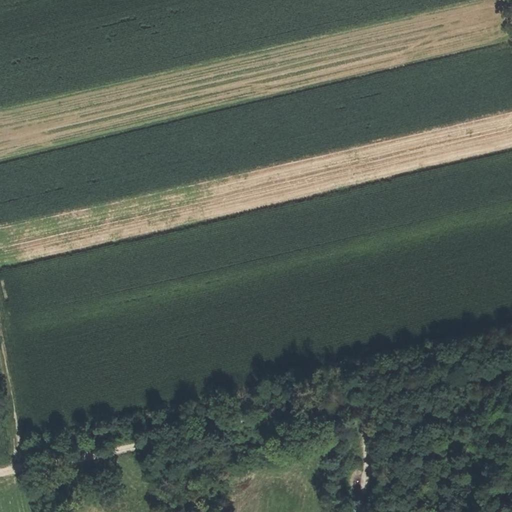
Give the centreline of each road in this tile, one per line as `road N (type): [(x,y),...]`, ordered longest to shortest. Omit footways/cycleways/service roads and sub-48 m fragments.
road 1 (track): [(0,471),(511,362)]
road 2 (track): [(23,466),(0,342)]
